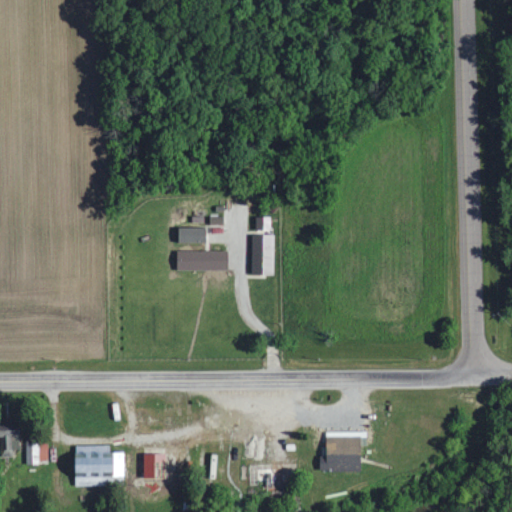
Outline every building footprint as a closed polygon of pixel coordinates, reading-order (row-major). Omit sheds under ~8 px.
[(251,216),(264,216),(264,227),(250,226),(251,216)] [(202,240),(202,226),(173,226),(173,240),(202,240)] [(246,271),(267,271),(267,234),(246,234),(246,271)] [(221,250),(221,266),(172,267),(171,251),(221,250)] [(0,423),(13,423),(13,454),(0,454),(0,423)] [(358,430),(359,468),(324,469),(323,431),(358,430)] [(39,438),(40,462),(21,462),(20,438),(39,438)] [(71,452),(119,451),(119,482),(72,482),(71,452)] [(159,453),(160,475),(139,476),(138,454),(159,453)]
